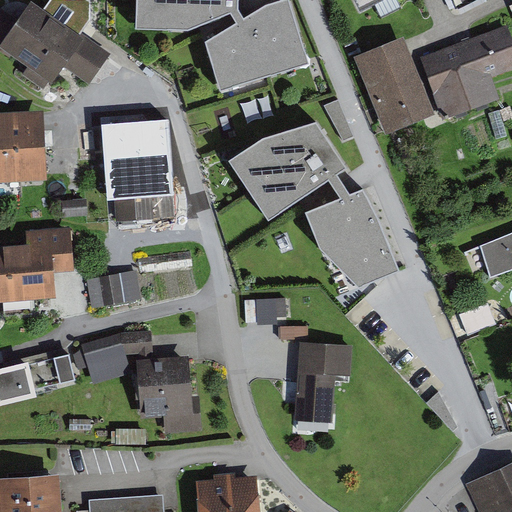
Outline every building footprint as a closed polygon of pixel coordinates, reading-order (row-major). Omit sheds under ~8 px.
[(9,10),(0,21),(0,44),(56,86),(72,64),(95,81),(113,58),(34,0),(32,0),(19,18),(9,10)] [(243,14),(248,24),(219,43),(232,90),(321,63),(302,0),(298,0),(277,5),(256,19),(251,10),(250,0),(148,0),(147,31),(200,30),(243,14)] [(360,0),(369,16),(401,0),(360,0)] [(511,28),(429,58),(452,121),(506,102),(498,78),(511,73),(511,28)] [(407,36),(357,55),(387,135),(438,116),(407,36)] [(340,99),(328,104),(343,140),(355,134),(340,99)] [(48,109),(0,111),(0,187),(51,185),(48,109)] [(174,120),(116,126),(127,223),(185,217),(174,120)] [(276,139),(242,161),(283,222),(341,181),(355,199),(319,215),(332,249),(373,289),(411,272),(391,219),(375,190),(363,197),(350,174),(360,167),(328,123),(276,139)] [(36,230),(37,251),(0,253),(0,304),(61,300),(59,271),(80,270),(79,228),(36,230)] [(511,237),(486,248),(499,281),(511,276),(511,237)] [(137,272),(95,280),(100,310),(142,302),(137,272)] [(248,298),(248,322),(288,322),(288,298),(248,298)] [(469,332),(497,323),(489,299),(461,309),(469,332)] [(283,339),(310,339),(310,326),(283,326),(283,339)] [(128,337),(90,348),(101,384),(139,372),(128,337)] [(359,347),(310,344),(305,422),(340,425),(343,375),(357,376),(359,347)] [(74,358),(0,374),(0,408),(81,390),(74,358)] [(199,362),(141,363),(142,414),(200,412),(199,362)] [(511,511),(511,464),(472,482),(484,511),(511,511)] [(69,511),(68,476),(2,479),(3,511),(69,511)] [(270,511),(267,476),(206,481),(208,511),(270,511)] [(93,511),(172,511),(172,499),(93,504),(93,511)]
